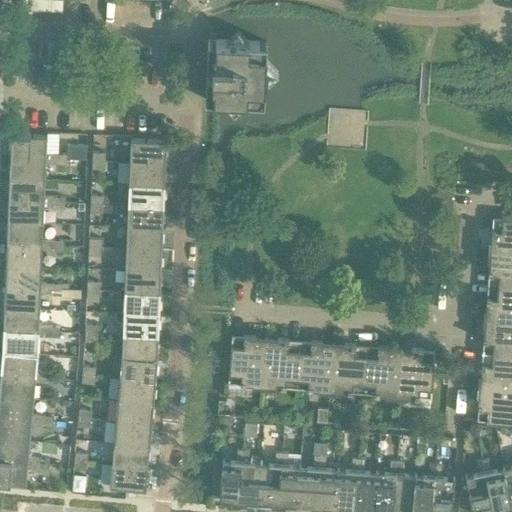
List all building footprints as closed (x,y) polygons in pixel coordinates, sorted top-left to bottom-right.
[(196,63),(196,76),(206,76),(205,100),(265,102),(267,43),(207,40),(206,64),(196,63)] [(11,134),(10,157),(46,158),(46,153),(47,136),(11,134)] [(131,139),(130,162),(166,163),(167,140),(131,139)] [(87,145),(67,144),(67,154),(67,158),(86,159),(87,145)] [(92,152),(92,160),(105,161),(105,152),(92,152)] [(10,157),(9,178),(45,180),(46,164),(56,164),(57,154),(46,153),(46,158),(10,157)] [(67,154),(57,154),(56,164),(67,164),(67,158),(67,154)] [(105,161),(92,160),(92,169),(105,169),(105,161)] [(130,162),(129,183),(165,185),(166,163),(130,162)] [(9,178),(8,200),(44,202),(45,196),(45,180),(9,178)] [(129,183),(128,205),(164,206),(165,185),(129,183)] [(91,195),(90,203),(103,204),(104,195),(91,195)] [(8,200),(7,222),(43,223),(44,207),(54,207),(55,197),(45,196),(44,202),(8,200)] [(55,197),(54,207),(65,208),(65,197),(55,197)] [(103,204),(90,203),(90,212),(103,213),(103,204)] [(128,205),(127,226),(163,228),(164,206),(128,205)] [(492,229),(490,251),(511,253),(511,218),(502,218),(501,230),(492,229)] [(7,222),(7,243),(43,245),(43,240),(43,223),(7,222)] [(127,226),(126,248),(162,249),(163,228),(127,226)] [(89,238),(89,247),(101,247),(102,238),(89,238)] [(7,243),(6,265),(42,266),(42,250),(53,250),(53,240),(43,240),(43,245),(7,243)] [(53,240),(53,250),(63,251),(63,240),(53,240)] [(101,247),(89,247),(88,255),(101,256),(101,247)] [(126,248),(125,269),(161,271),(162,249),(126,248)] [(498,275),(497,286),(511,286),(511,253),(490,251),(488,274),(498,275)] [(6,265),(5,286),(41,288),(41,283),(42,266),(6,265)] [(125,269),(124,291),(160,292),(161,271),(125,269)] [(87,281),(87,290),(100,290),(100,282),(87,281)] [(5,286),(4,308),(40,310),(41,293),(51,294),(51,283),(41,283),(41,288),(5,286)] [(51,283),(51,294),(61,294),(62,284),(51,283)] [(487,296),(485,319),(511,320),(511,286),(497,286),(496,297),(487,296)] [(100,290),(87,290),(86,298),(99,299),(100,290)] [(124,291),(123,313),(159,314),(160,292),(124,291)] [(4,308),(3,329),(39,331),(39,326),(40,310),(4,308)] [(123,313),(123,334),(159,336),(159,314),(123,313)] [(493,342),(492,353),(511,354),(511,320),(485,319),(483,341),(493,342)] [(85,324),(85,333),(98,333),(98,325),(85,324)] [(3,329),(2,351),(38,354),(39,336),(49,337),(50,326),(39,326),(39,331),(3,329)] [(50,326),(49,337),(60,337),(60,327),(50,326)] [(98,333),(85,333),(85,342),(98,342),(98,333)] [(123,334),(122,356),(158,358),(159,336),(123,334)] [(228,383),(263,385),(266,337),(244,336),(243,345),(231,344),(228,383)] [(263,385),(296,388),(299,349),(288,349),(289,339),(266,337),(263,385)] [(296,388),(330,390),(333,343),(311,341),(310,350),(299,349),(296,388)] [(330,390),(363,393),(366,355),(355,354),(356,344),(333,343),(330,390)] [(363,393),(397,396),(400,348),(378,346),(377,356),(366,355),(363,393)] [(400,348),(397,396),(431,398),(434,360),(422,359),(423,349),(400,348)] [(2,351),(0,373),(36,377),(37,371),(38,354),(2,351)] [(481,363),(480,386),(511,388),(511,354),(492,353),(491,364),(481,363)] [(122,356),(120,378),(156,381),(158,358),(122,356)] [(83,366),(82,374),(95,375),(96,367),(83,366)] [(0,373),(0,374),(0,394),(34,398),(36,382),(46,383),(47,372),(37,371),(36,377),(0,373)] [(47,372),(46,383),(47,384),(56,384),(57,379),(57,373),(47,372)] [(95,375),(82,374),(82,383),(94,384),(95,375)] [(120,378),(118,399),(154,403),(156,381),(120,378)] [(511,388),(480,386),(478,408),(488,409),(487,421),(511,422),(511,388)] [(0,394),(0,416),(32,419),(33,414),(34,398),(0,394)] [(118,399),(116,421),(152,424),(154,403),(118,399)] [(79,409),(78,417),(91,418),(92,410),(79,409)] [(0,416),(0,437),(30,441),(32,424),(42,425),(43,415),(33,414),(32,419),(0,416)] [(43,415),(42,425),(52,426),(53,416),(43,415)] [(91,418),(78,417),(78,426),(90,427),(91,418)] [(116,421),(114,442),(150,446),(152,424),(116,421)] [(0,437),(0,459),(28,462),(29,457),(30,441),(0,437)] [(438,437),(437,445),(449,446),(457,447),(458,439),(438,437)] [(114,442),(112,464),(148,467),(150,446),(114,442)] [(212,496),(240,498),(243,449),(237,448),(236,459),(215,458),(212,496)] [(240,498),(259,500),(262,461),(249,460),(250,449),(243,449),(240,498)] [(259,500),(278,501),(282,452),(275,451),(274,462),(262,461),(259,500)] [(75,452),(74,460),(87,461),(88,453),(75,452)] [(278,501),(297,503),(300,464),(287,463),(288,452),(282,452),(278,501)] [(297,503),(316,504),(320,455),(313,454),(313,465),(300,464),(297,503)] [(316,504),(335,506),(338,467),(325,466),(326,455),(320,455),(316,504)] [(28,462),(0,459),(0,482),(26,485),(28,467),(38,468),(39,458),(29,457),(28,462)] [(335,506),(354,507),(358,458),(352,457),(351,468),(338,467),(335,506)] [(49,459),(39,458),(38,468),(48,469),(49,459)] [(354,507),(374,509),(377,470),(364,469),(365,458),(358,458),(354,507)] [(489,458),(482,459),(492,508),(511,504),(503,466),(491,469),(489,458)] [(492,508),(482,459),(476,461),(478,472),(465,474),(465,477),(461,478),(458,511),(476,511),(477,511),(492,508)] [(87,461),(74,460),(74,469),(86,470),(87,461)] [(374,509),(393,510),(397,461),(391,460),(390,471),(377,470),(374,509)] [(393,510),(413,511),(415,473),(403,472),(403,461),(397,461),(393,510)] [(413,511),(417,511),(431,511),(435,464),(429,463),(428,474),(415,473),(413,511)] [(148,467),(112,464),(110,486),(146,490),(148,467)] [(435,464),(431,511),(451,511),(455,476),(441,475),(442,464),(435,464)] [(511,464),(503,466),(511,504),(511,503),(511,464)]
